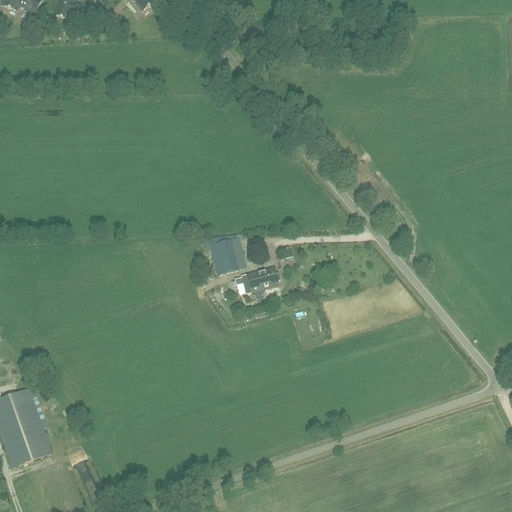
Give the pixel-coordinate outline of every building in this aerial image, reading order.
[(24,10),(24,11),(27,12),(31,14),(32,13),(36,15),(41,1),(37,0),(36,0),(35,0),(5,0),(3,6),(16,11),(18,8),(21,9),(24,10)] [(76,19),(76,20),(79,21),(79,22),(83,24),(84,23),(88,24),(93,11),(88,9),(88,10),(85,8),(75,4),(75,2),(68,0),(58,0),(60,0),(58,5),(59,5),(55,16),(68,21),(70,18),(73,19),(73,18),(76,19)] [(132,0),(134,2),(135,1),(137,4),(137,5),(143,12),(154,2),(151,0),(132,0)] [(232,242),(210,248),(211,251),(218,277),(240,272),(232,242)] [(275,269),(241,278),(246,297),(279,288),(278,283),(280,282),(278,275),(276,275),(275,269)] [(0,434),(13,470),(52,456),(29,391),(0,400),(0,434)]
